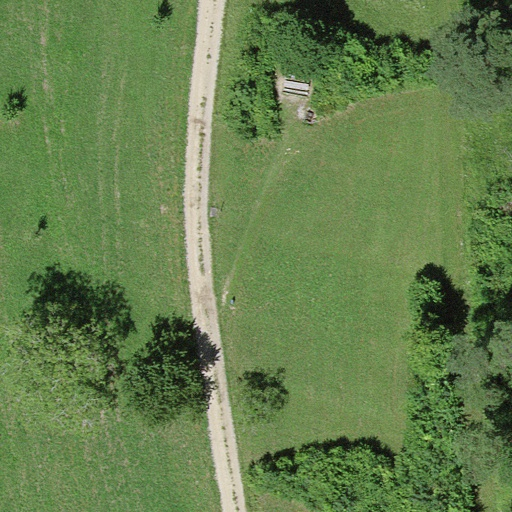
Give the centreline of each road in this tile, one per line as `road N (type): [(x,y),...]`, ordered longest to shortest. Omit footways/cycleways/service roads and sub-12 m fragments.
road 1 (track): [(204,0),(190,130),(192,233),(226,511)]
road 2 (track): [(202,324),(293,127)]
